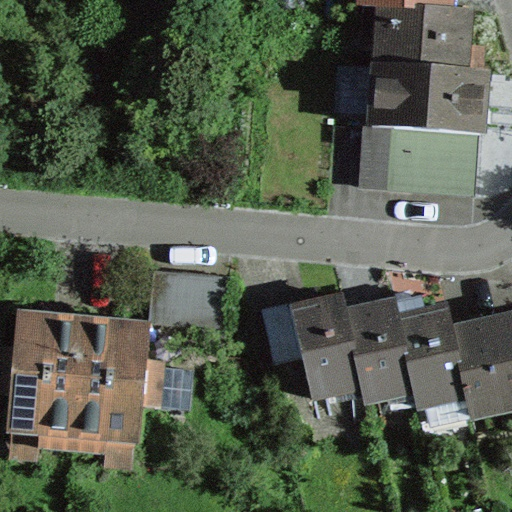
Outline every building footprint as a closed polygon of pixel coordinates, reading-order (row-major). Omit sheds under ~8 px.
[(363,0),(363,7),(383,8),(383,5),(449,9),(449,0),(363,0)] [(383,5),(383,8),(379,65),(482,72),(484,47),(468,46),(470,10),(449,9),(383,5)] [(482,72),(379,65),(377,113),(396,115),(395,128),(420,130),(448,131),(480,133),(482,134),(486,72),(482,72)] [(389,188),(391,128),(364,127),(361,187),(389,188)] [(395,128),(391,128),(389,188),(417,189),(420,130),(395,128)] [(448,131),(420,130),(417,189),(445,191),(448,131)] [(448,131),(445,191),(476,192),(480,133),(448,131)] [(180,325),(184,274),(153,272),(150,323),(180,325)] [(231,277),(184,274),(180,325),(228,328),(231,277)] [(421,296),(393,303),(415,391),(419,407),(469,395),(454,332),(448,307),(425,313),(421,296)] [(324,297),(290,304),(303,358),(313,399),(363,387),(344,308),(342,299),(325,303),(324,297)] [(380,300),(344,308),(363,387),(367,402),(415,391),(393,303),(382,306),(380,300)] [(275,365),(303,358),(290,304),(262,311),(275,365)] [(83,321),(15,316),(12,351),(0,349),(0,394),(8,395),(6,432),(37,435),(36,450),(74,453),(83,321)] [(511,319),(454,332),(469,395),(472,416),(508,408),(507,405),(511,403),(511,319)] [(148,326),(83,321),(74,453),(104,455),(105,442),(138,444),(141,409),(159,410),(162,366),(145,365),(148,326)]
